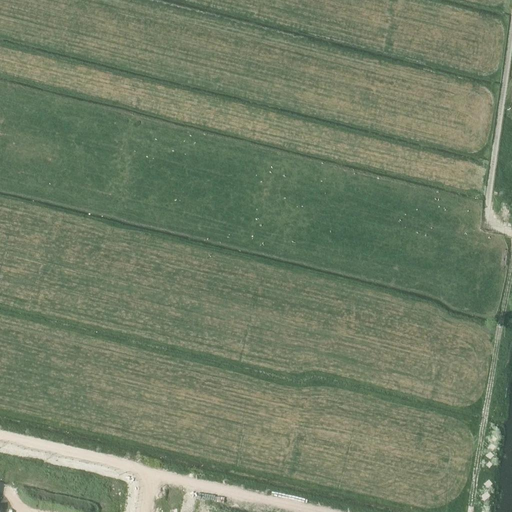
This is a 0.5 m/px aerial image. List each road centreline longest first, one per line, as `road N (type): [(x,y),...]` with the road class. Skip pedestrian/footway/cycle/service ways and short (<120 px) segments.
road 1 (residential): [(0,436),(307,511)]
road 2 (track): [(511,271),(471,511)]
road 3 (track): [(511,25),(488,190),(490,221),(511,232)]
road 4 (track): [(0,274),(163,302)]
